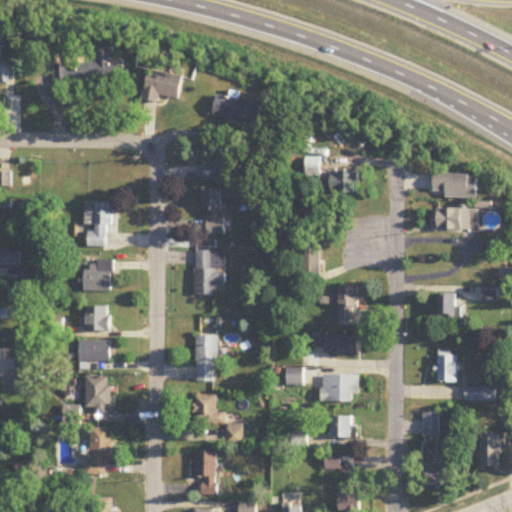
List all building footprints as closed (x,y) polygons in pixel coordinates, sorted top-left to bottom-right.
[(116,55),(54,57),(55,80),(125,79),(125,60),(117,60),(116,55)] [(0,83),(16,84),(15,66),(0,66),(0,83)] [(162,96),(181,100),(185,77),(151,70),(145,100),(161,103),(162,96)] [(260,125),(264,102),(233,96),(232,98),(220,96),(216,116),(260,125)] [(204,180),(235,180),(235,156),(219,156),(219,165),(204,165),(204,180)] [(13,171),(0,170),(0,185),(13,186),(13,171)] [(334,193),(359,193),(359,173),(334,173),(334,193)] [(480,198),(480,175),(436,175),(436,198),(480,198)] [(206,236),(225,236),(225,219),(222,219),(222,190),(206,190),(206,236)] [(111,204),(87,203),(86,226),(90,226),(90,248),(110,249),(111,204)] [(480,230),(480,209),(436,209),(436,230),(480,230)] [(302,276),(323,276),(323,246),(302,246),(302,276)] [(3,268),(21,268),(21,253),(3,253),(3,268)] [(227,287),(227,253),(196,253),(196,296),(217,296),(217,287),(227,287)] [(87,293),(114,293),(114,263),(87,263),(87,293)] [(359,320),(359,289),(340,289),(340,320),(359,320)] [(439,295),(439,319),(460,319),(460,295),(439,295)] [(87,332),(110,332),(110,308),(87,308),(87,332)] [(359,356),(359,335),(315,335),(315,349),(326,349),(326,356),(359,356)] [(219,337),(197,337),(197,382),(218,383),(219,337)] [(111,362),(111,342),(81,342),(81,362),(111,362)] [(459,383),(459,356),(439,356),(439,383),(459,383)] [(360,404),(360,376),(323,376),(323,404),(360,404)] [(112,412),(112,378),(88,378),(88,412),(112,412)] [(496,402),(496,388),(466,388),(466,402),(496,402)] [(219,414),(219,397),(197,397),(197,425),(227,425),(227,414),(219,414)] [(82,407),(65,407),(65,426),(82,426),(82,407)] [(425,414),(425,438),(440,438),(440,414),(425,414)] [(353,439),(353,418),(332,418),(332,439),(353,439)] [(244,445),(244,426),(229,426),(229,444),(244,445)] [(87,476),(107,476),(107,461),(114,461),(114,429),(92,429),(92,464),(87,464),(87,476)] [(481,468),(501,468),(501,434),(481,434),(481,468)] [(200,497),(219,497),(219,452),(200,452),(200,497)] [(328,471),(341,471),(341,457),(328,457),(328,471)] [(425,466),(425,486),(451,486),(451,466),(425,466)] [(364,511),(364,488),(340,488),(340,511),(364,511)] [(93,511),(113,511),(113,499),(93,499),(93,511)]
